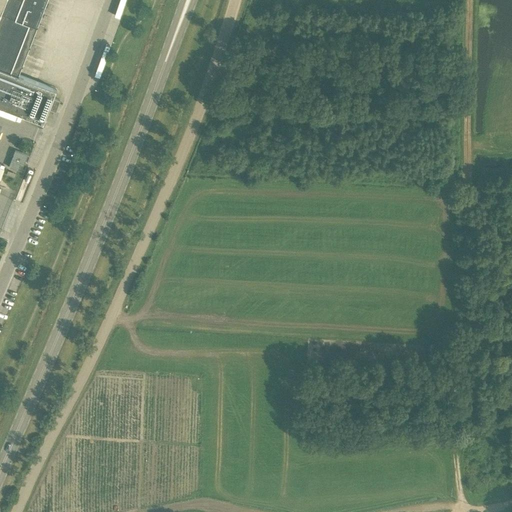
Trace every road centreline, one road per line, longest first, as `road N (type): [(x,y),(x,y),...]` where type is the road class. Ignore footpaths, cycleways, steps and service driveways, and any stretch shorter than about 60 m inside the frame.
road 1 (unclassified): [(15,511),(179,153),(231,0)]
road 2 (primary): [(0,471),(184,10)]
road 3 (unclassified): [(0,289),(111,0)]
